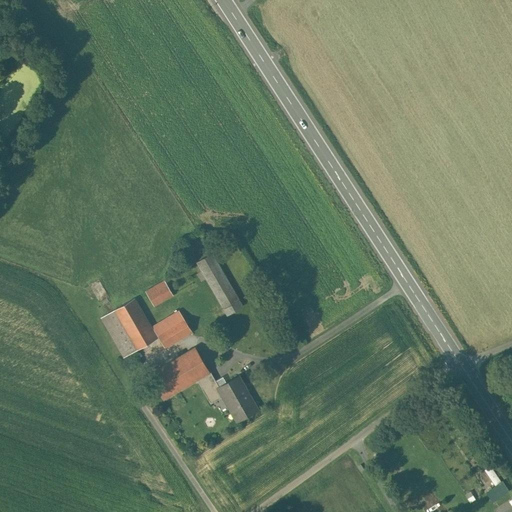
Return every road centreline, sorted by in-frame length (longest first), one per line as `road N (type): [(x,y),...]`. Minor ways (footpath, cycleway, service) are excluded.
road 1 (secondary): [(223,0),(461,365)]
road 2 (unclassified): [(461,365),(256,511)]
